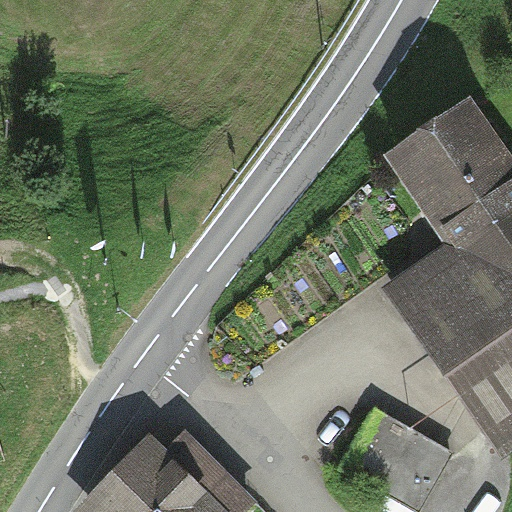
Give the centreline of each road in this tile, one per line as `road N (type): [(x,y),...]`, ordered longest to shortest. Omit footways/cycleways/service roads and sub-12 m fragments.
road 1 (tertiary): [(137,363),(283,175),(401,0)]
road 2 (residential): [(305,511),(137,363)]
road 3 (tertiary): [(39,511),(137,363)]
road 4 (track): [(64,295),(80,366),(104,408)]
